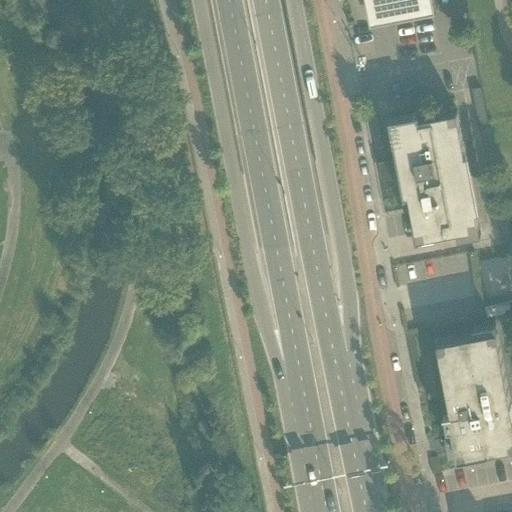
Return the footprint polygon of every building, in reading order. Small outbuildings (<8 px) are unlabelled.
[(435,0),(367,0),(368,4),(372,21),(437,8),(435,0)] [(480,87),(472,89),(474,97),(480,131),(485,130),(486,130),(488,129),(480,87)] [(409,195),(411,209),(417,239),(479,227),(457,110),(418,118),(418,115),(419,115),(419,113),(389,119),(397,158),(389,159),(392,177),(388,178),(400,176),(404,197),(406,197),(405,196),(409,195)] [(509,302),(485,306),(485,308),(487,314),(487,316),(510,311),(509,302)] [(455,436),(450,437),(454,459),(511,447),(511,411),(496,330),(437,342),(451,413),(443,415),(446,430),(453,429),(455,436)] [(175,452),(162,442),(167,436),(123,401),(93,438),(150,484),(175,452)] [(448,473),(450,495),(473,493),(471,471),(448,473)]
